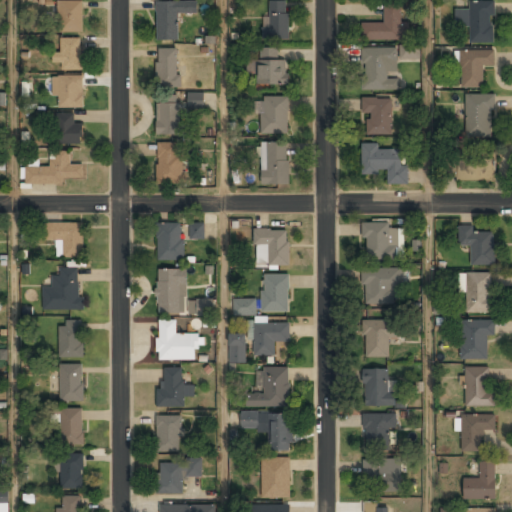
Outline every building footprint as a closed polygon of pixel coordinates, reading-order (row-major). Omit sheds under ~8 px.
[(82,0),(58,0),(58,31),(82,31),(82,0)] [(197,0),(156,0),(156,39),(178,39),(178,12),(197,12),(197,0)] [(288,0),(266,0),(266,40),(288,40),(288,0)] [(494,43),(493,0),(469,0),(469,10),(458,10),(459,23),(469,23),(470,43),(494,43)] [(409,22),(401,22),(401,3),(383,3),(384,22),(362,22),(362,39),(409,39),(409,22)] [(61,70),(82,70),(82,37),(61,37),(61,51),(53,51),(53,60),(61,60),(61,70)] [(398,89),(398,75),(397,75),(397,59),(420,59),(420,46),(361,47),(362,90),(398,89)] [(157,86),(179,86),(179,47),(157,47),(157,86)] [(288,59),(277,59),(277,47),(258,47),(258,84),(288,84),(288,59)] [(483,87),(482,65),(494,65),(494,50),(460,50),(461,87),(483,87)] [(52,96),(58,96),(58,107),(82,107),(82,75),(52,75),(52,96)] [(202,107),(203,94),(190,93),(189,106),(202,107)] [(493,94),(465,94),(465,137),(493,137),(493,94)] [(261,133),(288,133),(288,96),(261,96),(261,133)] [(362,113),(366,113),(366,135),(392,135),(393,98),(362,97),(362,113)] [(157,133),(179,133),(179,99),(157,99),(157,133)] [(55,145),(83,145),(82,123),(73,123),(73,113),(55,113),(55,145)] [(157,182),(182,182),(182,141),(157,141),(157,182)] [(261,184),(288,184),(288,141),(261,141),(261,184)] [(379,142),(361,142),(361,173),(387,173),(387,183),(408,184),(408,149),(379,149),(379,142)] [(457,176),(457,159),(469,159),(469,150),(457,150),(457,157),(444,157),(445,176),(457,176)] [(65,184),(65,177),(83,177),(83,164),(69,164),(70,151),(51,151),(50,166),(25,166),(25,183),(65,184)] [(494,180),(494,159),(456,159),(456,180),(494,180)] [(83,222),(43,222),(43,240),(60,240),(60,257),(83,257),(83,222)] [(157,222),(157,260),(183,260),(183,222),(157,222)] [(395,259),(395,223),(364,222),(363,258),(395,259)] [(202,224),(192,224),(192,237),(202,237),(202,224)] [(494,264),(494,232),(476,232),(476,224),(458,224),(458,244),(470,244),(470,264),(494,264)] [(289,265),(289,229),(254,229),(254,245),(269,245),(269,265),(289,265)] [(43,309),(79,309),(79,266),(55,266),(55,287),(43,287),(43,309)] [(400,268),(362,268),(362,304),(400,304),(400,268)] [(187,296),(187,269),(158,269),(157,312),(179,313),(179,296),(187,296)] [(460,291),(466,291),(466,312),(491,312),(491,271),(460,271),(460,291)] [(262,311),(289,311),(289,274),(262,274),(262,311)] [(256,315),(256,298),(233,299),(234,315),(256,315)] [(215,315),(215,299),(188,299),(188,315),(215,315)] [(59,356),(83,356),(83,319),(60,319),(59,356)] [(461,319),(461,359),(487,359),(487,336),(494,336),(494,319),(461,319)] [(176,320),(158,320),(158,359),(197,359),(197,333),(176,333),(176,320)] [(398,338),(398,320),(364,320),(364,357),(389,357),(389,338),(398,338)] [(254,355),(275,355),(275,341),(290,341),(290,322),(254,322),(254,355)] [(246,363),(246,334),(229,333),(229,363),(246,363)] [(60,400),(83,400),(83,362),(60,362),(60,400)] [(488,389),(488,366),(464,366),(464,406),(494,406),(494,389),(488,389)] [(160,406),(184,406),(184,367),(160,367),(160,406)] [(262,393),(247,393),(247,406),(289,406),(289,367),(262,367),(262,393)] [(364,407),(405,406),(405,393),(389,394),(389,369),(363,369),(364,407)] [(60,444),(83,444),(83,406),(60,406),(60,444)] [(241,428),(258,428),(258,411),(241,411),(241,428)] [(269,450),(290,450),(290,413),(269,413),(269,450)] [(396,413),(363,413),(363,448),(390,449),(390,429),(396,429),(396,413)] [(495,429),(495,413),(461,413),(461,450),(483,450),(483,429),(495,429)] [(156,452),(181,452),(181,414),(156,414),(156,452)] [(84,453),(55,452),(54,472),(61,472),(61,489),(83,489),(84,453)] [(290,457),(261,457),(261,497),(290,497),(290,457)] [(402,458),(364,458),(364,489),(402,489),(402,458)] [(158,461),(157,494),(182,494),(183,476),(202,476),(202,461),(158,461)] [(496,461),(480,461),(480,478),(464,478),(464,499),(496,499),(496,461)] [(0,511),(8,511),(8,492),(0,491),(0,511)] [(57,509),(57,511),(81,511),(81,496),(63,496),(63,509),(57,509)] [(363,511),(375,511),(376,501),(363,501),(363,511)]
